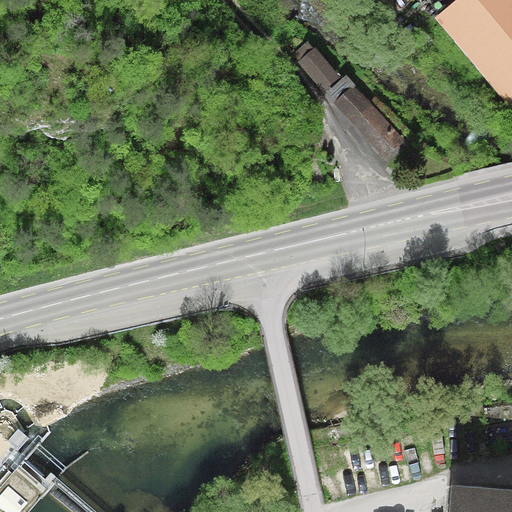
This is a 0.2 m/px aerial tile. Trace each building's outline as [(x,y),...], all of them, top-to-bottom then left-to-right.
[(511,0),(455,0),(435,17),(511,106),(511,0)] [(315,47),(298,62),(323,91),(340,77),(315,47)] [(353,85),(333,103),(384,159),(404,141),(353,85)] [(19,465),(0,486),(0,511),(27,511),(47,489),(19,465)] [(511,511),(511,489),(452,485),(450,511),(511,511)]
